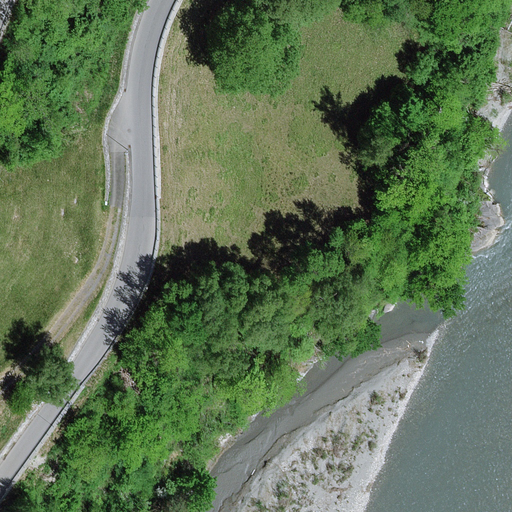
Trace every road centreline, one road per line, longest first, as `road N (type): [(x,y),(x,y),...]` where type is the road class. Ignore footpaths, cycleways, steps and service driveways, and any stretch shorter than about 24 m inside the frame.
road 1 (unclassified): [(0,488),(100,344),(135,267),(142,229),(137,98),(162,0)]
road 2 (track): [(0,386),(64,320),(104,259),(118,140),(138,111)]
